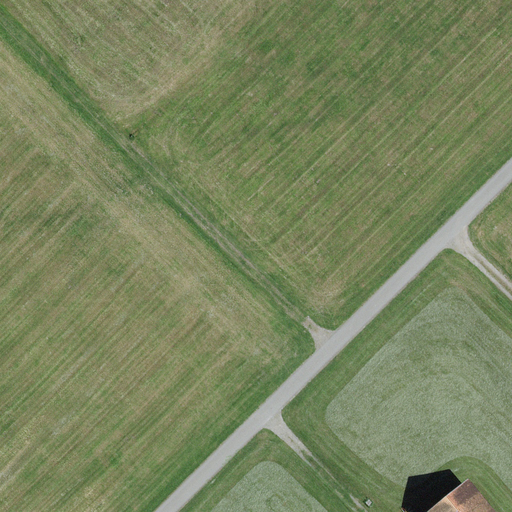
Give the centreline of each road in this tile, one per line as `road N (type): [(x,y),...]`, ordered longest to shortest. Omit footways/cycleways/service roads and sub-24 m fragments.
road 1 (track): [(511,169),(166,511)]
road 2 (track): [(0,16),(330,349)]
